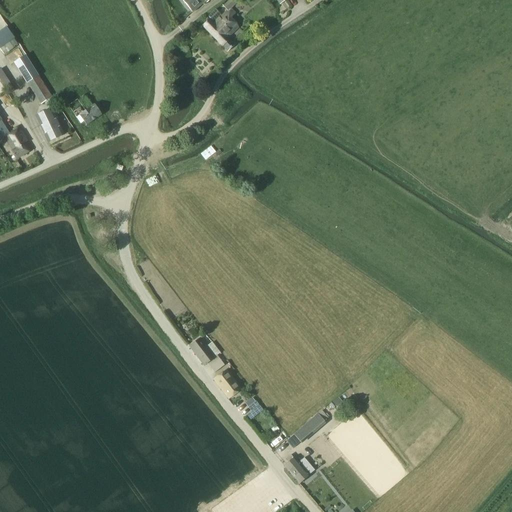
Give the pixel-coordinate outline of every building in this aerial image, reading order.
[(183,0),(193,11),(206,0),(183,0)] [(235,0),(230,0),(223,7),(228,12),(238,3),(235,0)] [(221,14),(216,9),(210,15),(212,17),(203,25),(229,52),(235,45),(228,37),(238,27),(230,19),(236,13),(232,9),(228,13),(227,11),(222,16),(220,15),(221,14)] [(0,48),(4,54),(17,45),(13,38),(0,47),(0,48)] [(23,75),(27,83),(41,105),(52,98),(38,76),(28,61),(18,67),(23,76),(23,75)] [(0,68),(0,86),(1,88),(10,83),(1,68),(0,68)] [(1,89),(5,95),(14,88),(11,83),(1,89)] [(87,125),(102,115),(86,93),(75,101),(68,91),(57,99),(67,112),(71,109),(81,123),(84,121),(87,125)] [(48,142),(63,135),(52,110),(37,117),(48,142)] [(0,139),(9,134),(1,120),(0,118),(0,139)] [(9,135),(10,138),(7,139),(14,150),(12,151),(17,159),(34,149),(19,125),(12,129),(13,130),(9,133),(10,134),(9,135)] [(210,145),(199,154),(205,161),(215,152),(210,145)] [(216,373),(225,365),(218,355),(216,357),(201,339),(190,347),(205,366),(209,363),(216,373)] [(230,398),(240,390),(235,383),(234,384),(224,373),(215,380),(230,398)] [(250,412),(247,414),(250,419),(263,411),(254,397),(245,402),(250,412)] [(294,434),(294,435),(300,442),(325,421),(318,414),(294,434)] [(290,438),(286,441),(293,449),(296,446),(290,438)] [(289,463),(285,466),(299,484),(309,476),(315,471),(309,464),(303,469),(295,458),(294,458),(292,455),(286,460),(289,463)]
